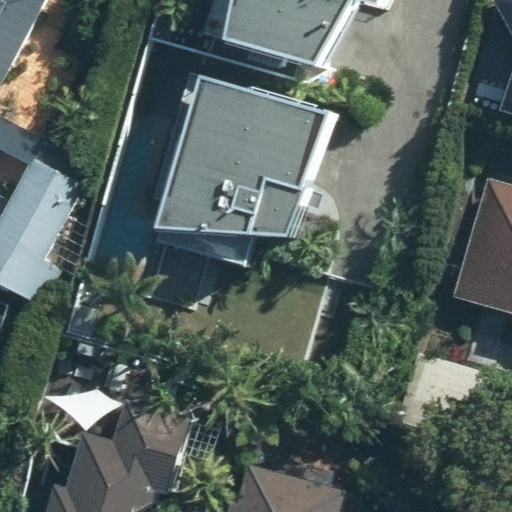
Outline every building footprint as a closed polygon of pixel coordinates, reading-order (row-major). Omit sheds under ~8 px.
[(0,0),(0,83),(45,0),(0,0)] [(228,0),(214,56),(313,80),(354,0),(228,0)] [(511,41),(511,79),(504,120),(511,122),(511,1),(500,9),(511,41)] [(323,129),(202,97),(157,244),(292,246),(323,129)] [(511,187),(492,182),(456,299),(511,315),(511,326),(510,332),(511,332),(511,187)] [(128,410),(116,449),(81,439),(64,497),(54,494),(48,511),(148,511),(151,504),(168,509),(192,430),(128,410)] [(241,511),(340,511),(344,501),(252,475),(241,511)]
